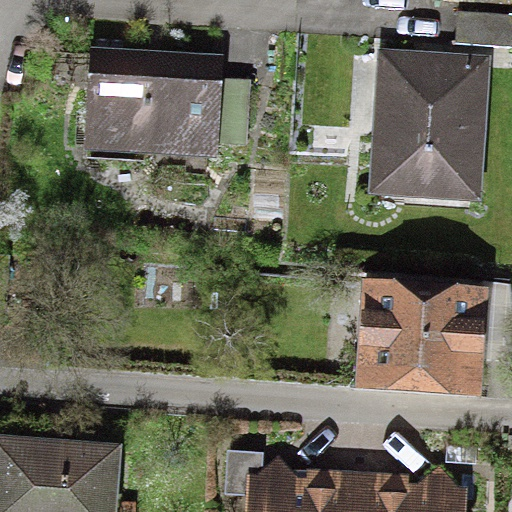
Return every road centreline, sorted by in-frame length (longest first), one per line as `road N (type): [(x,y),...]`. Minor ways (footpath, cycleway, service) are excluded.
road 1 (residential): [(0,383),(511,415)]
road 2 (residential): [(162,0),(416,18)]
